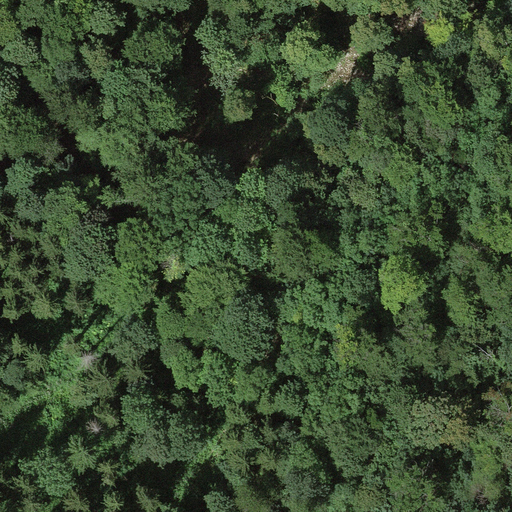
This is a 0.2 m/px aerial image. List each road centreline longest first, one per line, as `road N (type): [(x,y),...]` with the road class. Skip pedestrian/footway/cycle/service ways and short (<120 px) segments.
road 1 (track): [(293,344),(251,384),(158,511)]
road 2 (track): [(0,427),(117,354),(145,316)]
